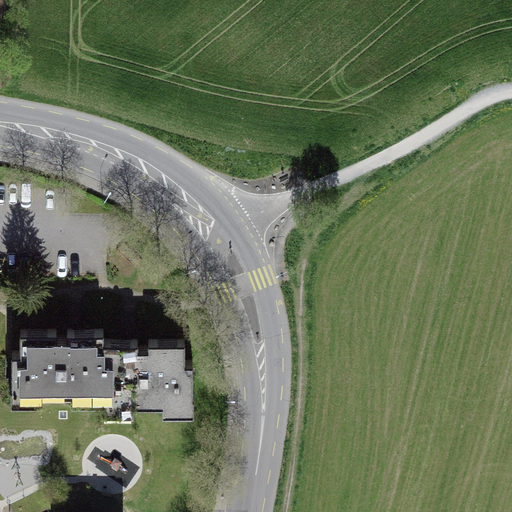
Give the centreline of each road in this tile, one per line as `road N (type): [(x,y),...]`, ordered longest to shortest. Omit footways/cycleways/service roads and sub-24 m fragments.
road 1 (residential): [(251,511),(270,386),(254,290),(217,220),(117,148),(0,119)]
road 2 (track): [(223,230),(511,85)]
